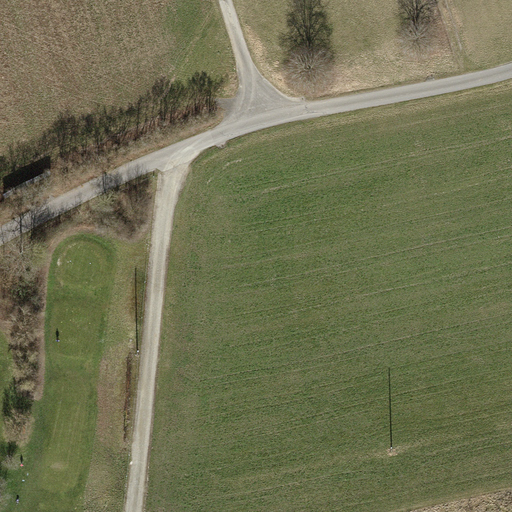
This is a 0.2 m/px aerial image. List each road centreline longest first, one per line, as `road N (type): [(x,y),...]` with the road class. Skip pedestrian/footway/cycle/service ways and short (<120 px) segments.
road 1 (residential): [(511,72),(260,113),(0,235)]
road 2 (track): [(172,156),(131,511)]
